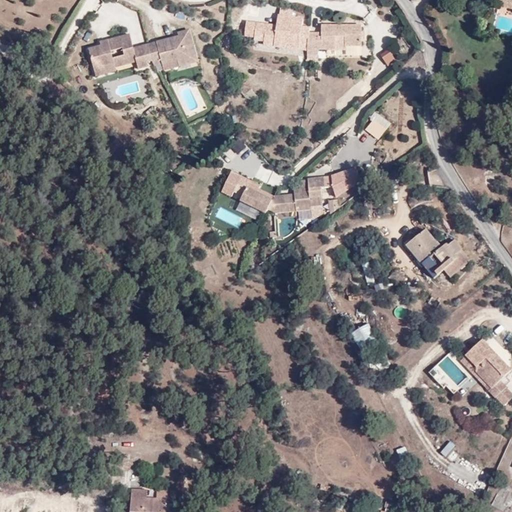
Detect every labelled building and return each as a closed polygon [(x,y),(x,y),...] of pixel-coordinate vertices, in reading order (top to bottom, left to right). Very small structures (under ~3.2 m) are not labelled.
[(319,25),(318,34),(307,34),(307,29),(299,27),(300,20),(276,16),(274,26),(273,33),(264,31),(265,25),(254,23),(241,21),(239,35),(252,37),(252,40),(262,41),(261,45),(274,46),(274,43),(285,44),(284,48),(295,49),(296,44),(305,44),(304,49),(332,51),(333,39),(341,39),(341,47),(357,47),(359,27),(319,25)] [(132,49),(128,35),(108,41),(109,46),(98,49),(88,52),(93,71),(113,64),(114,68),(135,62),(137,68),(147,66),(146,63),(152,62),(153,65),(175,60),(177,67),(189,63),(185,47),(191,45),(187,31),(177,33),(178,37),(132,49)] [(189,63),(196,61),(191,45),(185,47),(189,63)] [(113,64),(93,71),(94,77),(115,71),(114,68),(113,64)] [(363,128),(377,140),(391,124),(377,112),(363,128)] [(240,141),(233,147),(238,153),(245,147),(240,141)] [(235,194),(243,179),(234,174),(224,194),(233,199),(235,194)] [(312,199),(324,199),(324,190),(329,190),(328,179),(311,181),(311,191),(296,192),(296,196),(277,198),(275,202),(249,190),(252,183),(243,179),(235,194),(245,199),(243,204),(268,216),(269,213),(274,215),(313,212),(313,208),(312,199)] [(312,199),(313,208),(325,207),(324,199),(312,199)] [(470,259),(462,250),(453,240),(442,248),(436,242),(429,249),(422,240),(429,234),(426,229),(407,245),(436,277),(444,271),(450,277),(470,259)] [(453,240),(462,250),(469,243),(460,234),(453,240)] [(429,304),(439,308),(442,302),(433,297),(429,304)] [(370,324),(352,334),(362,352),(380,342),(370,324)] [(484,340),(511,369),(511,351),(506,350),(491,334),(484,340)] [(511,371),(511,369),(484,340),(469,356),(478,366),(479,373),(492,387),(489,390),(497,398),(507,389),(501,382),(511,371)] [(430,368),(446,394),(468,380),(459,366),(461,365),(454,353),(430,368)] [(511,393),(507,389),(497,398),(505,406),(511,398),(511,393)] [(447,457),(456,446),(449,441),(440,452),(447,457)] [(398,457),(407,454),(405,447),(396,450),(398,457)] [(134,511),(168,511),(169,491),(160,491),(159,500),(152,500),(152,491),(135,490),(134,511)]
